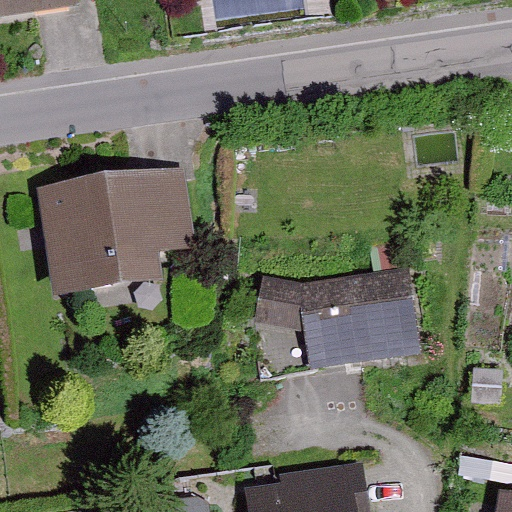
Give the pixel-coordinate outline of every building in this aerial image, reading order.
[(62,0),(0,0),(0,32),(66,25),(62,0)] [(173,183),(28,203),(43,311),(143,297),(140,275),(185,269),(173,183)] [(401,280),(290,296),(302,381),(413,365),(401,280)] [(219,511),(211,475),(156,488),(162,511),(219,511)] [(359,511),(357,490),(232,508),(232,511),(359,511)]
